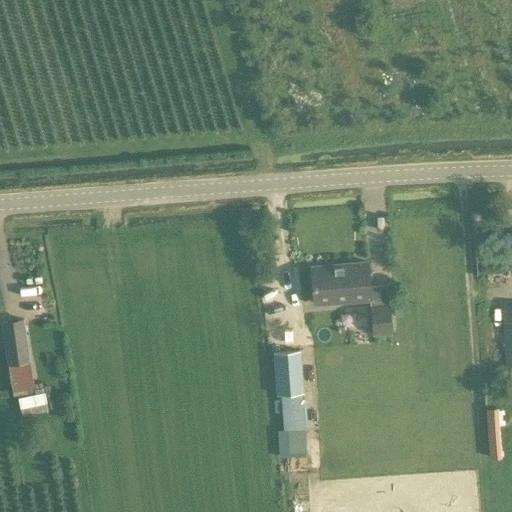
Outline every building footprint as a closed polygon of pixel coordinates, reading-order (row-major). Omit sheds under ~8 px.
[(372,300),(368,259),(309,264),(312,305),(372,300)] [(372,334),(392,333),(390,303),(370,305),(372,334)] [(30,361),(23,318),(0,321),(7,365),(8,365),(13,397),(34,393),(30,361)] [(511,325),(503,326),(506,366),(511,365),(511,325)] [(300,350),(273,352),(276,395),(280,394),(283,429),(286,429),(288,457),(306,456),(304,428),(306,428),(300,350)] [(487,409),(490,459),(499,458),(496,408),(487,409)]
